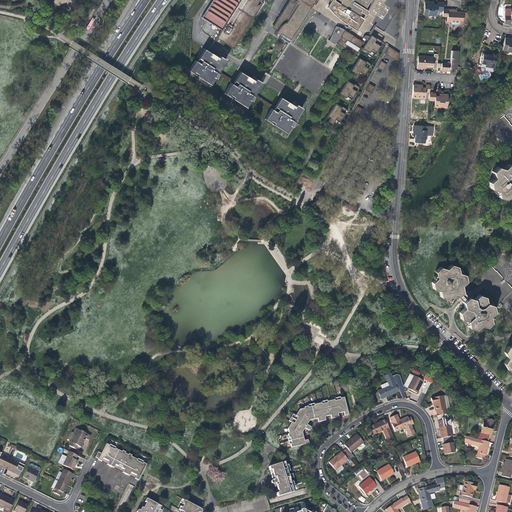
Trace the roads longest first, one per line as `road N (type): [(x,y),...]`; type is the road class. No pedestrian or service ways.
road 1 (residential): [(511,405),(421,314),(395,265),(409,0)]
road 2 (primary): [(0,267),(161,0)]
road 3 (residential): [(438,472),(419,409),(402,402),(363,415),(335,435),(317,462),(319,480),(357,511)]
road 4 (primary): [(104,57),(0,240)]
road 5 (residential): [(108,0),(0,168)]
